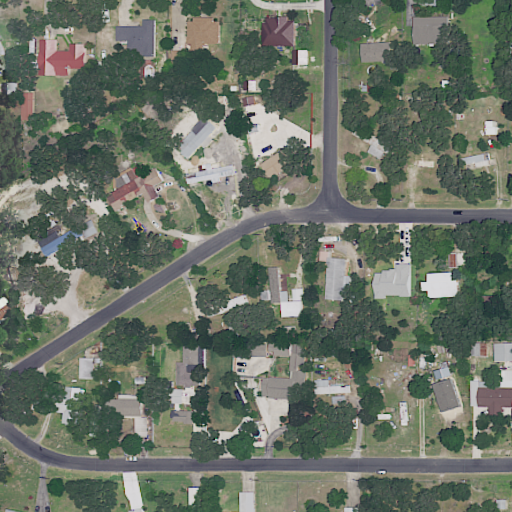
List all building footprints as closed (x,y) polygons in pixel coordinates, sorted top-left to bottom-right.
[(413,17),(414,44),(449,43),(448,16),(413,17)] [(219,43),(219,18),(188,19),(188,52),(203,52),(203,43),(219,43)] [(263,45),(295,46),(295,18),(263,18),(263,45)] [(155,20),(143,19),(143,26),(117,25),(116,44),(127,45),(127,54),(155,55),(155,20)] [(86,44),(69,43),(69,51),(57,50),(57,40),(40,39),(39,75),(69,75),(69,69),(86,69),(86,44)] [(393,61),(392,42),(362,43),(362,62),(393,61)] [(308,64),(307,49),(292,50),(293,64),(308,64)] [(184,65),(185,50),(171,50),(171,65),(184,65)] [(21,93),(22,120),(34,120),(33,93),(21,93)] [(213,139),(209,136),(217,127),(205,117),(176,148),(188,159),(201,145),(205,148),(213,139)] [(382,160),(390,144),(356,126),(353,133),(372,144),(368,152),(382,160)] [(261,161),(269,178),(293,167),(286,150),(261,161)] [(410,160),(416,161),(416,167),(433,167),(433,161),(445,162),(445,153),(410,153),(410,160)] [(472,156),(474,168),(490,165),(488,153),(472,156)] [(157,168),(144,173),(140,164),(110,177),(116,192),(109,195),(114,208),(144,195),(148,202),(159,197),(154,185),(163,182),(157,168)] [(189,174),(190,182),(234,175),(232,166),(189,174)] [(451,267),(468,267),(467,252),(451,253),(451,267)] [(345,258),(327,257),(326,299),(343,300),(344,292),(350,292),(351,276),(345,275),(345,258)] [(375,298),(385,298),(385,295),(410,296),(410,264),(396,263),(396,271),(376,271),(375,298)] [(280,291),(279,266),(269,267),(270,302),(288,301),(287,291),(280,291)] [(452,272),(427,273),(428,281),(422,282),(423,290),(429,290),(429,297),(458,296),(458,280),(452,280),(452,272)] [(0,320),(13,312),(2,296),(0,297),(0,320)] [(56,306),(26,297),(24,305),(54,313),(56,306)] [(301,316),(300,301),(281,301),(282,317),(301,316)] [(248,356),(267,357),(267,342),(248,342),(248,356)] [(306,344),(269,342),(268,354),(290,355),(289,378),(263,377),(262,397),(289,398),(288,416),(300,417),(303,369),(305,369),(306,344)] [(487,354),(486,342),(476,343),(476,355),(487,354)] [(511,361),(511,342),(495,343),(495,361),(511,361)] [(201,344),(185,344),(185,362),(177,361),(177,385),(200,386),(201,344)] [(81,379),(96,378),(96,357),(81,358),(81,379)] [(443,396),(457,392),(450,366),(436,370),(443,396)] [(511,370),(502,370),(502,381),(472,381),(472,397),(479,397),(479,407),(490,406),(490,415),(503,415),(503,407),(511,406),(511,370)] [(330,379),(314,380),(314,394),(349,393),(349,385),(330,386),(330,379)] [(63,423),(79,424),(81,387),(65,386),(64,396),(57,395),(56,412),(64,412),(63,423)] [(143,395),(119,394),(119,399),(107,398),(106,416),(136,417),(135,423),(147,423),(147,417),(142,417),(143,395)] [(174,422),(193,422),(193,411),(174,410),(174,422)] [(200,511),(201,487),(192,487),(191,511),(200,511)]
